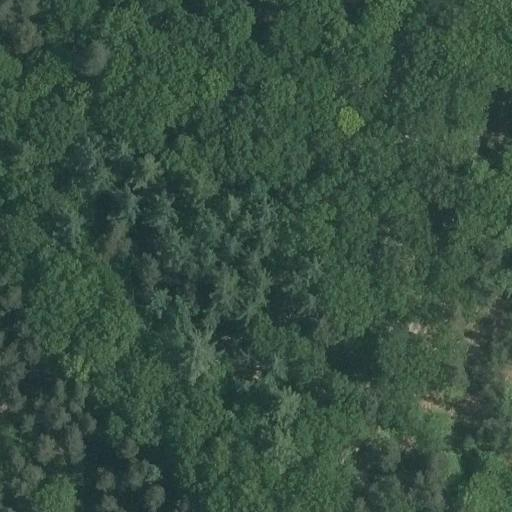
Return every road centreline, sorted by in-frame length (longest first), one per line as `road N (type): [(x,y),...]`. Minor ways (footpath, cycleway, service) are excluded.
road 1 (track): [(511,3),(393,381),(342,511)]
road 2 (track): [(0,222),(259,511)]
